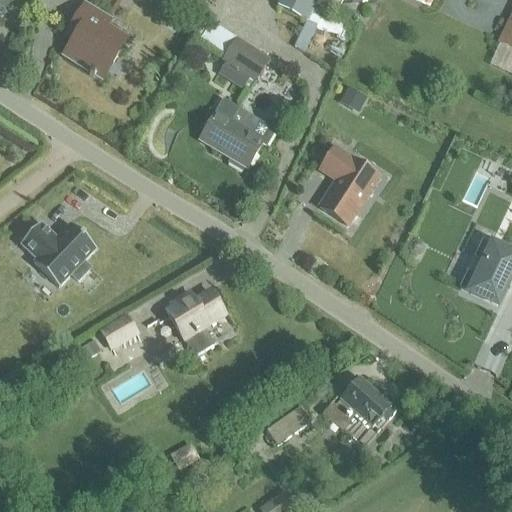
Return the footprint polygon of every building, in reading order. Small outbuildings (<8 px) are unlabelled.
[(0,0),(0,19),(11,2),(6,0),(0,0)] [(315,8),(312,6),(314,0),(284,0),(279,11),(307,25),(315,8)] [(318,0),(315,8),(335,17),(343,0),(318,0)] [(410,0),(428,8),(432,0),(410,0)] [(93,80),(94,78),(101,83),(126,43),(105,30),(109,23),(84,8),(72,27),(79,32),(62,59),(90,75),(88,78),(93,80)] [(183,14),(172,28),(190,39),(200,25),(183,14)] [(511,17),(499,45),(511,51),(511,17)] [(254,83),(267,63),(236,43),(238,41),(212,24),(197,46),(226,65),(218,77),(242,93),(244,90),(248,93),(254,83)] [(347,92),(340,105),(358,115),(366,102),(347,92)] [(216,116),(204,135),(199,143),(230,162),(227,166),(242,174),(244,170),(246,171),(261,146),(266,149),(273,137),(268,135),(270,132),(245,116),(241,123),(235,120),(239,113),(223,104),(216,116)] [(335,184),(318,211),(346,229),(378,180),(333,151),(319,173),(335,184)] [(46,222),(24,240),(37,258),(34,260),(56,288),(70,277),(75,284),(90,273),(84,265),(98,254),(76,227),(60,239),(46,222)] [(511,258),(482,244),(474,261),(475,261),(483,265),(474,284),(465,280),(459,291),(496,309),(511,274),(511,258)] [(192,297),(184,302),(181,298),(171,304),(173,308),(167,312),(183,339),(194,357),(214,345),(204,327),(225,315),(211,292),(195,302),(192,297)] [(111,355),(138,338),(127,319),(99,335),(111,355)] [(86,363),(100,355),(94,343),(80,351),(86,363)] [(355,379),(321,417),(338,433),(353,415),(371,431),(383,418),(388,423),(395,415),(355,379)] [(276,449),(310,425),(300,410),(266,434),(276,449)] [(183,453),(173,459),(180,472),(196,463),(192,456),(183,453)] [(284,493),(258,511),(292,511),(296,509),(284,493)]
